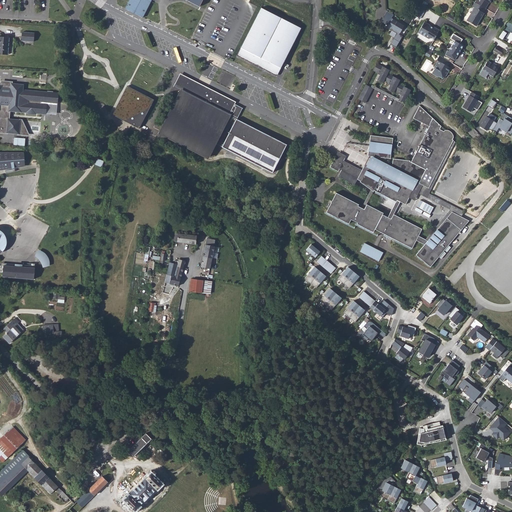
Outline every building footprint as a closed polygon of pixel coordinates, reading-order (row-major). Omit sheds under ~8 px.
[(129,0),(126,8),(125,9),(142,18),(143,17),(151,0),(154,0),(155,0),(154,0),(172,0),(185,0),(188,1),(188,0),(200,6),(202,0),(129,0)] [(478,0),(475,4),(486,11),(490,5),(491,5),(493,0),(478,0)] [(483,16),(486,11),(475,4),(473,9),(475,11),(467,24),(477,29),(484,16),(483,16)] [(423,6),(420,12),(425,15),(428,9),(423,6)] [(264,7),(239,56),(277,76),(302,26),(264,7)] [(394,15),(387,10),(380,23),(392,30),(395,31),(401,23),(392,19),(394,15)] [(399,26),(409,32),(412,27),(402,21),(401,23),(399,26)] [(431,39),(436,42),(441,33),(426,24),(420,34),(431,40),(431,39)] [(22,30),(21,39),(34,40),(34,31),(22,30)] [(394,38),(390,44),(396,48),(403,36),(395,31),(392,30),(389,35),(394,38)] [(9,35),(0,34),(0,51),(8,52),(9,35)] [(460,45),(457,43),(450,54),(449,53),(447,57),(456,62),(461,54),(462,55),(464,52),(463,52),(465,48),(465,46),(463,44),(460,45)] [(450,62),(440,55),(437,60),(439,61),(435,67),(436,68),(433,74),(438,77),(439,76),(442,78),(446,72),(447,72),(450,68),(447,66),(450,62)] [(496,66),(488,61),(480,74),(485,78),(488,74),(494,77),(500,66),(497,64),(496,66)] [(390,70),(376,63),(373,71),(380,74),(378,80),(384,83),(385,81),(389,74),(390,70)] [(398,84),(400,80),(389,74),(385,81),(391,84),(388,90),(394,93),(395,91),(398,84)] [(273,173),(287,144),(237,119),(243,108),(180,76),(174,88),(180,91),(159,131),(210,157),(216,144),(222,147),(273,173)] [(0,110),(3,111),(3,119),(0,118),(0,132),(31,135),(24,120),(9,120),(9,112),(28,112),(30,114),(33,114),(33,115),(37,115),(39,114),(49,114),(49,104),(44,104),(44,102),(54,103),(55,92),(25,90),(25,85),(13,85),(13,83),(4,83),(4,86),(0,86),(0,110)] [(366,103),(374,89),(372,88),(366,84),(359,99),(366,103)] [(411,90),(398,84),(395,91),(402,95),(400,99),(405,102),(411,90)] [(154,100),(127,86),(113,115),(139,128),(154,100)] [(479,96),(470,91),(462,106),(470,111),(479,96)] [(487,108),(492,111),(497,102),(492,99),(487,108)] [(362,170),(357,179),(361,181),(360,182),(371,190),(374,191),(374,190),(396,202),(397,200),(400,202),(405,204),(409,197),(417,181),(419,182),(419,183),(429,188),(453,140),(452,139),(453,138),(453,137),(453,136),(453,135),(453,134),(452,133),(451,132),(451,131),(450,131),(449,130),(448,130),(446,130),(445,131),(444,131),(440,129),(441,126),(420,106),(413,118),(429,126),(411,162),(410,161),(393,159),(392,168),(378,161),(378,157),(390,159),(393,138),(370,135),(369,146),(368,156),(373,156),(367,167),(364,165),(362,170)] [(497,118),(488,112),(480,126),(488,131),(497,118)] [(511,119),(502,113),(492,130),(496,133),(499,128),(505,132),(511,123),(510,122),(511,119)] [(25,145),(26,138),(15,137),(14,144),(25,145)] [(452,212),(461,217),(464,211),(429,193),(455,142),(453,140),(429,188),(419,183),(419,182),(417,181),(409,197),(415,200),(418,193),(450,210),(425,239),(428,241),(452,212)] [(0,170),(16,167),(17,167),(19,167),(20,166),(22,164),(23,163),(23,161),(23,159),(23,158),(22,156),(21,155),(20,154),(18,153),(16,153),(0,152),(0,170)] [(340,169),(344,161),(346,156),(341,153),(338,152),(335,156),(335,157),(330,167),(338,171),(340,169)] [(362,170),(344,161),(340,169),(342,170),(338,176),(354,185),(357,179),(362,170)] [(374,191),(371,190),(361,208),(364,209),(367,204),(374,191)] [(336,193),(326,212),(349,224),(351,219),(357,222),(357,224),(373,232),(375,229),(412,248),(416,240),(424,245),(428,241),(425,239),(418,236),(422,229),(394,214),(391,219),(388,217),(382,215),(383,213),(367,204),(364,209),(361,208),(358,206),(359,204),(336,193)] [(507,199),(499,209),(503,212),(510,201),(507,199)] [(396,202),(388,217),(391,219),(394,214),(400,202),(397,200),(396,202)] [(428,241),(424,245),(416,255),(430,267),(469,221),(461,217),(452,212),(428,241)] [(197,234),(178,232),(177,240),(196,243),(197,234)] [(206,243),(201,265),(210,267),(215,245),(206,243)] [(321,252),(311,244),(305,251),(316,259),(321,252)] [(382,255),(364,245),(359,253),(378,263),(382,255)] [(49,266),(49,261),(46,256),(43,253),(38,251),(35,255),(38,258),(41,261),(42,264),(44,267),(49,266)] [(337,267),(321,256),(317,263),(331,274),(337,267)] [(177,264),(175,276),(171,275),(169,283),(179,285),(181,277),(184,265),(185,260),(179,258),(177,264)] [(170,262),(167,274),(171,275),(175,276),(177,264),(170,262)] [(0,271),(3,272),(3,277),(34,279),(35,268),(3,265),(3,266),(1,266),(0,265),(0,271)] [(315,278),(321,272),(314,266),(308,273),(315,278)] [(354,272),(347,267),(342,274),(349,279),(354,272)] [(326,277),(321,272),(315,278),(321,284),(326,277)] [(360,276),(354,272),(349,279),(354,284),(360,276)] [(204,279),(191,277),(189,290),(202,291),(204,279)] [(336,294),(330,288),(324,296),(331,300),(336,294)] [(429,288),(421,297),(430,304),(434,299),(433,298),(436,294),(429,288)] [(389,304),(383,300),(380,304),(364,291),(359,297),(383,317),(387,311),(386,309),(389,304)] [(343,299),(336,294),(331,300),(336,305),(343,299)] [(442,298),(436,305),(439,308),(438,309),(439,311),(439,312),(444,316),(453,305),(446,299),(445,301),(442,298)] [(354,313),(361,306),(353,300),(347,308),(354,313)] [(366,310),(361,306),(354,313),(359,318),(366,310)] [(459,310),(456,307),(448,316),(453,320),(452,321),(457,324),(463,316),(458,312),(459,310)] [(421,314),(416,320),(420,324),(425,317),(421,314)] [(24,328),(18,322),(19,321),(15,317),(3,328),(7,332),(3,336),(9,342),(24,328)] [(386,333),(368,320),(358,334),(367,341),(368,339),(372,341),(378,333),(383,338),(386,333)] [(471,330),(467,335),(474,340),(477,336),(484,342),(489,336),(475,324),(473,328),(472,329),(471,330)] [(52,336),(51,326),(40,327),(42,338),(52,336)] [(399,328),(397,335),(401,336),(400,338),(409,341),(410,337),(414,338),(416,330),(408,327),(407,330),(399,328)] [(437,345),(426,337),(418,353),(430,358),(437,345)] [(509,351),(497,342),(491,349),(495,353),(492,355),(496,358),(498,356),(502,358),(509,351)] [(394,343),(391,347),(399,352),(396,356),(404,362),(409,356),(412,350),(405,346),(403,350),(394,343)] [(462,345),(459,349),(465,353),(468,350),(462,345)] [(461,366),(452,360),(442,373),(447,380),(446,383),(450,386),(456,378),(454,376),(461,366)] [(495,369),(486,362),(478,373),(486,380),(495,369)] [(511,362),(501,374),(511,383),(511,362)] [(480,392),(462,379),(457,386),(462,390),(459,393),(472,404),(480,392)] [(498,407),(487,399),(482,407),(492,414),(498,407)] [(424,429),(420,428),(417,445),(422,446),(448,441),(447,437),(449,437),(445,420),(423,426),(424,429)] [(26,442),(12,428),(0,439),(0,461),(2,464),(26,442)] [(153,440),(148,434),(129,451),(135,457),(153,440)] [(486,454),(488,450),(480,446),(478,450),(480,451),(475,460),(483,464),(485,461),(487,462),(487,464),(491,464),(491,461),(487,459),(488,456),(488,455),(486,454)] [(0,472),(0,489),(8,495),(28,474),(49,496),(52,494),(62,502),(68,497),(31,459),(23,450),(0,472)] [(453,460),(452,452),(444,453),(445,457),(429,460),(431,467),(434,466),(435,468),(448,465),(447,461),(453,460)] [(494,468),(499,468),(500,465),(510,465),(511,461),(511,454),(499,452),(496,461),(495,461),(494,468)] [(412,463),(404,459),(400,468),(408,472),(412,463)] [(419,467),(412,463),(408,472),(405,478),(412,481),(415,476),(418,470),(419,467)] [(163,484),(152,472),(124,498),(136,510),(163,484)] [(452,474),(436,477),(438,485),(454,482),(452,474)] [(427,480),(420,477),(413,492),(420,495),(427,480)] [(101,480),(78,502),(83,508),(106,486),(101,480)] [(390,494),(394,486),(386,482),(382,490),(390,494)] [(394,486),(390,494),(387,500),(394,503),(401,490),(394,486)] [(473,511),(478,511),(481,507),(474,504),(475,502),(476,503),(478,499),(470,495),(468,499),(467,498),(462,506),(473,511)] [(429,497),(424,502),(431,510),(436,505),(430,498),(429,497)] [(400,498),(393,511),(401,511),(407,501),(400,498)]
